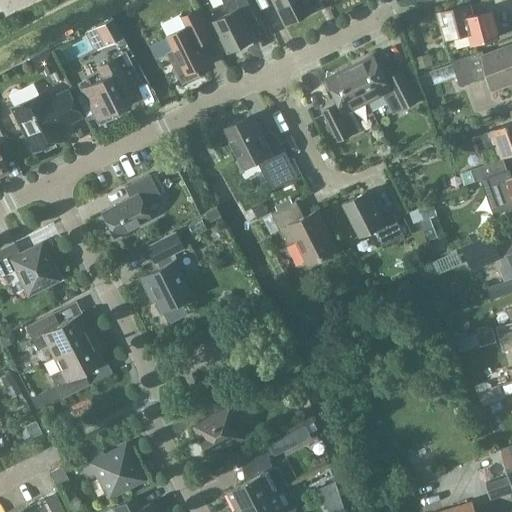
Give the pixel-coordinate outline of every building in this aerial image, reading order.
[(247,28),(258,22),(247,0),(222,0),(229,14),(215,21),(230,52),(253,40),(247,28)] [(273,0),(285,24),(314,10),(309,0),(273,0)] [(471,44),(498,37),(492,11),(474,15),(471,3),(436,12),(443,40),(468,33),(471,44)] [(200,44),(211,39),(197,10),(182,17),(187,27),(167,36),(174,50),(166,53),(182,84),(199,76),(195,69),(209,62),(200,44)] [(112,17),(87,30),(96,48),(121,35),(112,17)] [(491,89),(511,81),(511,44),(484,55),(482,50),(451,61),(460,86),(487,76),(491,89)] [(50,48),(29,58),(37,73),(42,71),(44,76),(60,68),(50,48)] [(86,80),(78,84),(98,123),(112,116),(109,112),(124,105),(117,90),(137,80),(124,53),(97,67),(102,78),(88,85),(86,80)] [(350,66),(368,102),(384,94),(394,112),(416,101),(402,71),(385,79),(373,55),(350,66)] [(351,110),(368,102),(350,66),(327,78),(339,103),(323,111),(338,140),(360,129),(351,110)] [(68,123),(80,117),(67,90),(45,101),(41,93),(11,108),(32,151),(63,135),(57,124),(63,121),(68,123)] [(265,176),(291,164),(276,134),(264,140),(252,115),(225,129),(244,167),(257,160),(265,176)] [(502,156),(511,152),(511,122),(492,129),(493,131),(474,137),(478,150),(498,144),(502,156)] [(0,175),(8,172),(0,154),(0,143),(5,141),(0,131),(0,130),(0,175)] [(470,170),(474,182),(507,170),(503,159),(470,170)] [(141,203),(159,194),(149,174),(124,187),(130,197),(101,212),(114,237),(149,219),(141,203)] [(511,194),(511,177),(493,184),(497,196),(511,191),(511,194)] [(383,246),(404,236),(394,214),(383,220),(369,191),(343,204),(360,236),(374,229),(383,246)] [(309,264),(336,250),(316,211),(305,217),(296,201),(263,218),(271,234),(280,229),(288,246),(297,241),(309,264)] [(160,312),(162,311),(168,322),(186,313),(180,302),(191,296),(170,255),(183,248),(175,232),(146,247),(154,263),(156,262),(159,267),(139,278),(152,302),(154,301),(160,312)] [(511,238),(496,246),(491,234),(463,246),(473,268),(511,251),(511,238)] [(28,294),(58,279),(41,244),(20,255),(14,243),(0,249),(0,274),(1,276),(16,269),(28,294)] [(509,321),(511,320),(511,279),(511,278),(485,287),(489,298),(500,294),(509,321)] [(53,357),(90,338),(78,314),(59,324),(53,313),(25,327),(37,350),(47,344),(53,357)] [(511,320),(509,321),(495,326),(502,350),(511,347),(511,320)] [(492,329),(476,334),(479,346),(496,341),(492,329)] [(90,338),(53,357),(60,370),(50,375),(62,398),(89,384),(83,372),(102,363),(90,338)] [(232,413),(245,407),(235,388),(204,404),(211,418),(196,426),(200,436),(210,456),(245,438),(232,413)] [(293,432),(291,433),(297,445),(311,437),(309,433),(305,426),(293,432)] [(238,510),(287,485),(280,469),(273,467),(268,456),(272,454),(267,443),(240,457),(245,483),(228,491),(238,510)] [(511,487),(511,444),(500,449),(511,487)] [(109,494),(140,478),(124,447),(105,457),(100,447),(78,459),(87,476),(96,471),(109,494)] [(508,479),(486,484),(488,494),(510,490),(508,479)] [(335,481),(319,489),(329,511),(335,511),(344,508),(335,481)] [(287,485),(238,510),(238,511),(296,511),(295,510),(298,505),(287,485)] [(156,511),(151,502),(141,507),(135,497),(113,508),(115,511),(156,511)] [(475,511),(472,501),(437,511),(436,511),(475,511)]
